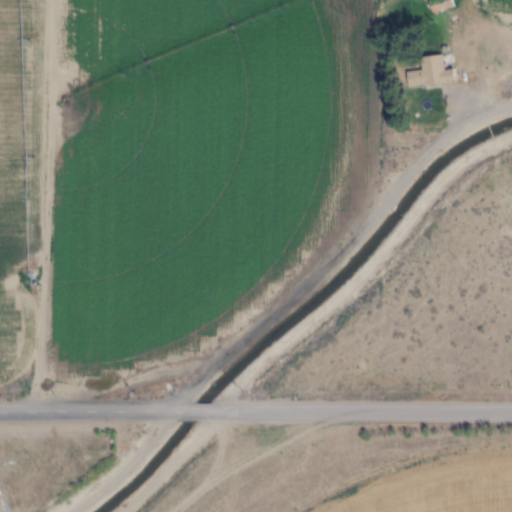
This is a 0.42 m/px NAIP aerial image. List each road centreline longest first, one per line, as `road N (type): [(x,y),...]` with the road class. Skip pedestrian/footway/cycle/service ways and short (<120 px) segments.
road 1 (residential): [(511,93),(456,132),(170,411)]
road 2 (residential): [(206,411),(511,411)]
road 3 (residential): [(0,410),(185,411)]
